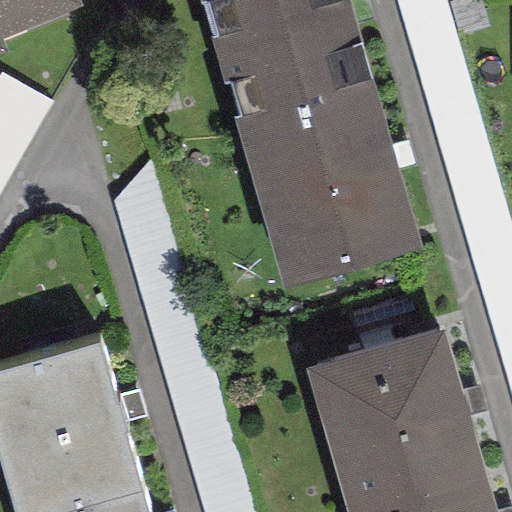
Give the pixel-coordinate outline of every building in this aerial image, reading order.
[(0,0),(0,30),(8,27),(2,13),(33,0),(0,0)] [(358,0),(210,0),(282,258),(419,220),(358,0)] [(0,202),(65,96),(14,65),(0,88),(0,202)] [(265,511),(177,168),(130,180),(216,511),(265,511)] [(504,511),(445,304),(308,343),(355,511),(504,511)] [(0,444),(17,502),(140,465),(98,319),(0,347),(0,444)] [(19,511),(154,511),(140,465),(17,502),(19,511)]
